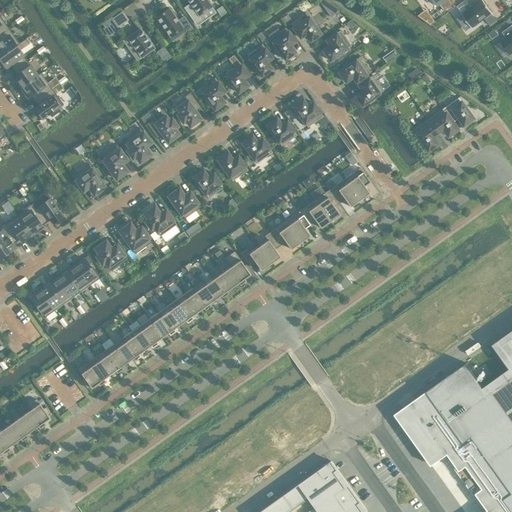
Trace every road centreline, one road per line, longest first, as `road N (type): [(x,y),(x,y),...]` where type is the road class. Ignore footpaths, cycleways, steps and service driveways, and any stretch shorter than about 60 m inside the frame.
road 1 (residential): [(0,290),(295,80),(316,79),(407,207)]
road 2 (unclassified): [(268,306),(41,470)]
road 3 (unclassified): [(55,489),(283,327)]
road 4 (unclassified): [(283,327),(503,168)]
road 5 (unclassified): [(354,425),(511,313)]
road 6 (unclassified): [(407,207),(268,306)]
road 7 (unclassified): [(232,511),(354,425)]
road 8 (unclassified): [(354,425),(380,430),(438,511)]
road 9 (unclassified): [(283,327),(354,425)]
